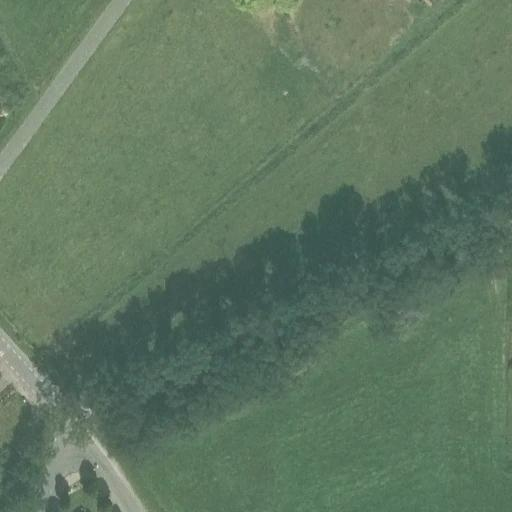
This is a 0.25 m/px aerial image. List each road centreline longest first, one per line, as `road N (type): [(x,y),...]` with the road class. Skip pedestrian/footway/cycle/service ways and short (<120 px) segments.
road 1 (residential): [(66,420),(88,401),(511,207)]
road 2 (residential): [(0,168),(121,0)]
